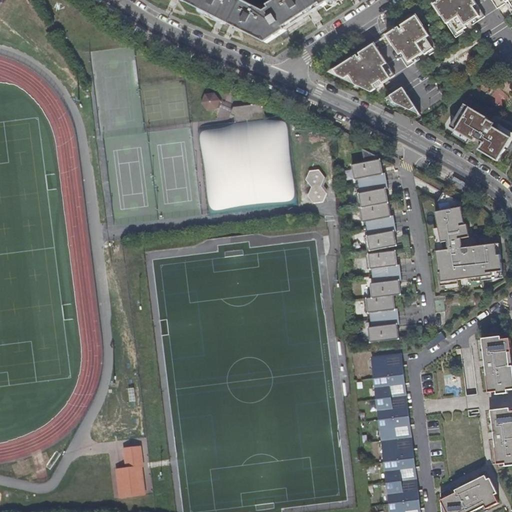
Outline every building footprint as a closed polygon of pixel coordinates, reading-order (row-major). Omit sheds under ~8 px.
[(276,0),(268,5),(270,8),(265,11),(243,0),(181,0),(267,43),(287,30),(285,28),(321,4),(323,7),(329,3),(333,0),(276,0)] [(439,0),(433,4),(446,24),(449,22),(457,33),(466,27),(465,26),(470,23),(472,25),(484,17),(473,0),(439,0)] [(511,10),(510,12),(511,15),(511,0),(491,0),(497,8),(506,2),(511,10)] [(393,30),(386,35),(407,67),(419,59),(418,57),(423,53),(424,55),(433,49),(426,37),(429,36),(416,16),(401,25),(403,28),(401,30),(396,33),(393,30)] [(358,58),(356,55),(330,72),(344,79),(349,76),(354,84),(357,82),(358,85),(357,86),(371,92),(376,89),(375,88),(394,75),(374,43),(365,49),(367,52),(358,58)] [(367,52),(365,49),(356,55),(358,58),(367,52)] [(420,115),(402,87),(385,99),(397,104),(399,102),(401,106),(420,115)] [(214,92),(205,93),(201,102),(207,110),(217,109),(220,100),(214,92)] [(263,102),(234,106),(230,114),(235,115),(235,122),(243,121),(265,118),(263,102)] [(478,150),(497,161),(510,138),(460,109),(449,128),(473,142),(475,139),(482,143),(478,150)] [(235,122),(198,126),(208,213),(209,214),(253,209),(298,204),(286,116),(265,118),(243,121),(235,122)] [(361,189),(357,189),(359,204),(361,204),(362,218),(366,217),(368,232),(364,232),(365,247),(395,244),(393,229),(395,229),(393,213),(391,213),(387,186),(389,185),(387,169),(384,170),(382,156),(378,156),(378,151),(365,144),(367,158),(354,160),(356,175),(359,174),(361,189)] [(309,170),(305,179),(311,186),(307,195),(313,203),(323,201),(327,193),(321,186),(325,177),(319,169),(309,170)] [(439,211),(435,212),(441,242),(447,241),(471,236),(469,223),(466,224),(462,201),(446,195),(438,201),(439,211)] [(471,236),(447,241),(448,248),(475,245),(474,236),(471,236)] [(448,248),(436,249),(439,272),(440,272),(441,281),(492,275),(492,272),(502,271),(499,242),(475,245),(448,248)] [(372,282),(369,282),(371,297),(363,298),(365,313),(370,313),(372,327),(369,327),(371,342),(400,338),(398,323),(401,323),(399,308),(395,308),(393,294),(401,293),(399,279),(401,279),(399,263),(396,263),(394,249),(365,253),(367,268),(370,267),(372,282)] [(0,441),(40,428),(50,410),(39,395),(25,395),(25,378),(3,394),(4,275),(0,273),(0,441)] [(511,389),(511,365),(510,366),(509,352),(511,351),(510,338),(501,339),(501,336),(483,338),(485,357),(486,357),(488,375),(487,375),(489,392),(511,389)] [(403,491),(400,469),(415,467),(413,448),(398,449),(395,427),(410,425),(408,406),(393,407),(390,385),(405,384),(403,364),(388,366),(387,355),(374,356),(376,367),(374,367),(381,428),(383,428),(386,451),(384,451),(390,511),(391,511),(393,511),(405,511),(405,510),(420,509),(418,489),(403,491)] [(493,422),(494,422),(496,446),(498,463),(511,461),(511,409),(510,410),(510,407),(492,410),(493,422)] [(124,447),(126,467),(116,468),(119,499),(151,496),(146,445),(124,447)] [(41,453),(33,453),(35,468),(42,468),(41,453)] [(462,488),(441,499),(442,511),(471,511),(485,505),(487,508),(499,502),(486,474),(461,486),(462,488)]
